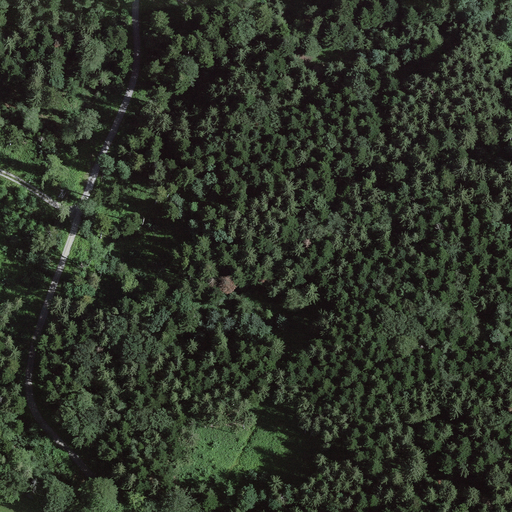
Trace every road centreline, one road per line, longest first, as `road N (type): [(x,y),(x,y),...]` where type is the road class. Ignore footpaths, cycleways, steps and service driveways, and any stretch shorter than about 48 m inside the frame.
road 1 (track): [(137,0),(138,65),(77,213),(28,371),(38,419),(119,511)]
road 2 (track): [(176,0),(294,51),(394,54)]
